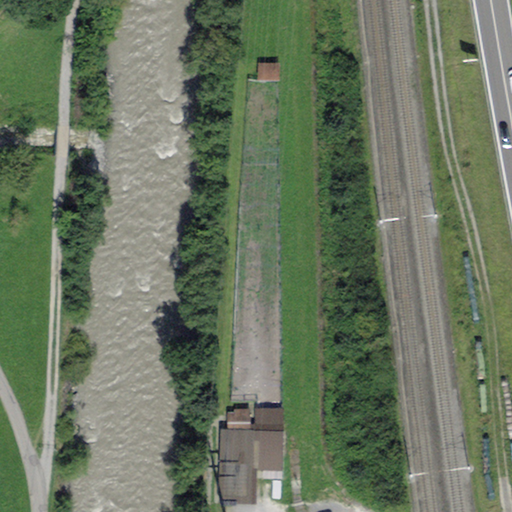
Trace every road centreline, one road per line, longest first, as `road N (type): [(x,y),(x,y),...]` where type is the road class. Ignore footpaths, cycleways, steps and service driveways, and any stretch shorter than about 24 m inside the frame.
road 1 (track): [(509,511),(487,301),(449,144),(430,0)]
road 2 (track): [(72,0),(39,499)]
road 3 (unclassified): [(39,511),(0,382)]
road 4 (trunk): [(511,122),(491,0)]
